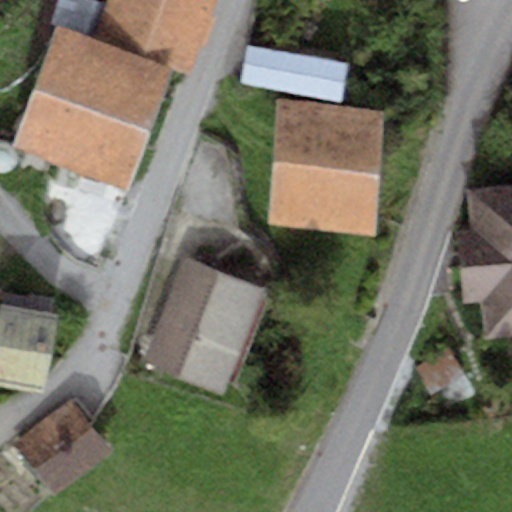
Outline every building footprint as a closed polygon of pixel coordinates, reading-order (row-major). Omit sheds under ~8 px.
[(212,0),(107,0),(98,30),(171,55),(193,63),(212,0)] [(171,55),(98,30),(55,16),(12,140),(130,177),(171,55)] [(247,40),(239,80),(343,94),(349,53),(247,40)] [(279,93),(268,215),(377,223),(383,99),(279,93)] [(511,171),(469,177),(474,225),(456,226),(464,290),(481,288),(486,324),(511,321),(511,171)] [(261,282),(186,253),(146,360),(222,387),(261,282)] [(59,301),(1,293),(0,296),(0,374),(43,380),(59,301)] [(72,395),(14,441),(54,491),(115,443),(72,395)]
